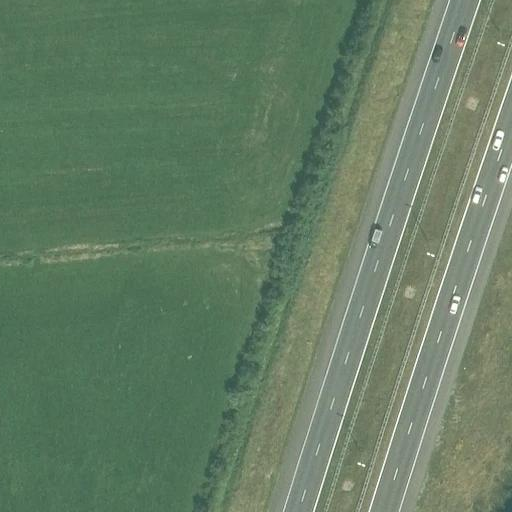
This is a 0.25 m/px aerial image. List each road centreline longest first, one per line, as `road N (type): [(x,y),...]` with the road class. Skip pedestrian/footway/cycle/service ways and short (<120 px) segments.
road 1 (motorway): [(458,0),(284,511)]
road 2 (motorway): [(383,511),(511,119)]
